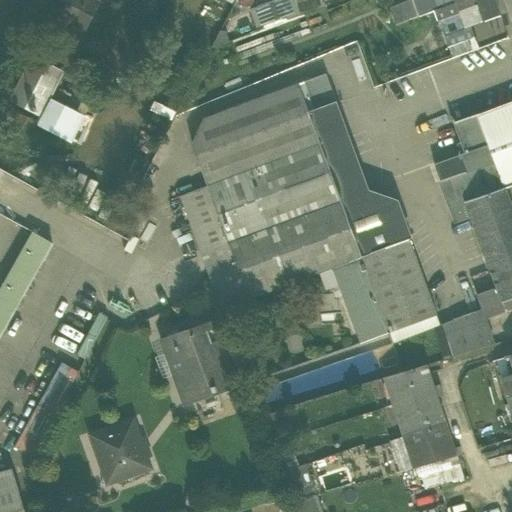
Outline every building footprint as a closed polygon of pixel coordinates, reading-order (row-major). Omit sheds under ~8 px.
[(61,0),(55,12),(66,18),(59,32),(78,41),(98,1),(96,0),(61,0)] [(295,0),(294,0),(275,0),(249,10),(256,29),(287,17),(288,20),(301,16),(295,0)] [(296,0),(295,0),(301,16),(325,7),(321,0),(296,0)] [(388,9),(395,25),(408,20),(418,16),(412,2),(412,0),(388,9)] [(421,15),(434,11),(429,0),(417,0),(412,2),(418,16),(421,15)] [(454,0),(429,0),(434,11),(455,3),(454,0)] [(500,15),(494,0),(463,0),(455,3),(459,12),(465,28),(470,26),(500,15)] [(455,3),(434,11),(438,20),(459,12),(455,3)] [(441,28),(438,20),(434,11),(421,15),(428,32),(441,28)] [(441,28),(444,36),(465,28),(459,12),(438,20),(441,28)] [(418,16),(408,20),(416,42),(429,37),(428,32),(421,15),(418,16)] [(403,47),(416,42),(408,20),(395,25),(403,47)] [(452,58),(478,48),(470,26),(465,28),(444,36),(452,58)] [(12,101),(41,115),(49,98),(63,71),(34,57),(12,101)] [(326,74),(298,84),(308,113),(337,103),(326,74)] [(320,145),(308,113),(298,84),(204,119),(192,145),(208,187),(320,145)] [(86,116),(49,98),(41,115),(36,125),(72,143),(86,116)] [(408,235),(409,239),(412,238),(398,200),(369,190),(337,103),(308,113),(320,145),(340,200),(347,219),(385,205),(392,224),(393,225),(408,235)] [(511,103),(477,115),(489,145),(495,163),(504,189),(505,191),(508,189),(508,188),(511,186),(511,103)] [(461,142),(465,153),(489,145),(477,115),(455,123),(461,142)] [(116,138),(108,158),(143,172),(151,152),(116,138)] [(465,153),(461,142),(457,144),(461,155),(465,153)] [(208,187),(228,243),(340,200),(320,145),(208,187)] [(460,155),(466,172),(466,173),(495,163),(489,145),(465,153),(461,155),(460,155)] [(466,172),(460,155),(434,164),(440,181),(466,172)] [(504,189),(495,163),(466,173),(466,172),(440,181),(450,208),(465,204),(464,203),(504,189)] [(221,308),(249,298),(228,243),(208,187),(196,191),(180,197),(209,274),(221,308)] [(464,203),(465,204),(470,218),(497,290),(477,297),(483,309),(502,302),(511,298),(511,209),(505,191),(504,189),(464,203)] [(347,219),(340,200),(228,243),(249,298),(319,273),(335,267),(360,258),(354,239),(347,219)] [(455,223),(470,218),(465,204),(450,208),(455,223)] [(347,219),(354,239),(393,225),(392,224),(385,205),(347,219)] [(408,235),(393,225),(354,239),(360,258),(409,239),(408,235)] [(0,290),(0,337),(53,244),(33,232),(0,290)] [(409,239),(360,258),(389,333),(436,316),(409,239)] [(362,343),(389,333),(360,258),(335,267),(341,285),(362,343)] [(335,267),(319,273),(326,291),(341,285),(335,267)] [(453,320),(445,323),(455,355),(494,343),(485,317),(511,308),(511,307),(511,298),(502,302),(483,309),(453,319),(453,320)] [(99,312),(76,355),(86,360),(109,318),(99,312)] [(436,316),(389,333),(392,343),(439,327),(440,327),(436,316)] [(213,393),(238,384),(223,342),(221,343),(215,325),(216,325),(215,322),(163,341),(163,342),(167,341),(178,370),(174,372),(175,374),(185,403),(203,397),(199,386),(209,383),(213,393)] [(233,339),(223,342),(238,384),(248,381),(233,339)] [(167,341),(163,342),(167,353),(155,357),(163,378),(175,374),(174,372),(178,370),(167,341)] [(511,375),(501,378),(511,418),(511,417),(511,354),(511,355),(511,360),(511,375)] [(61,362),(37,405),(46,409),(70,367),(61,362)] [(402,435),(412,467),(419,465),(456,454),(462,452),(459,444),(452,447),(437,397),(443,394),(440,384),(433,386),(426,365),(384,378),(402,435)] [(70,367),(46,409),(55,414),(79,372),(70,367)] [(199,386),(203,397),(213,393),(209,383),(199,386)] [(22,452),(46,409),(37,405),(13,447),(22,452)] [(31,457),(55,414),(46,409),(22,452),(31,457)] [(93,436),(109,481),(148,467),(132,422),(93,436)] [(397,472),(412,467),(402,435),(387,440),(397,472)] [(464,477),(456,454),(419,465),(427,488),(464,477)] [(24,511),(12,470),(0,473),(0,511),(24,511)] [(287,496),(292,511),(315,511),(307,490),(287,496)]
